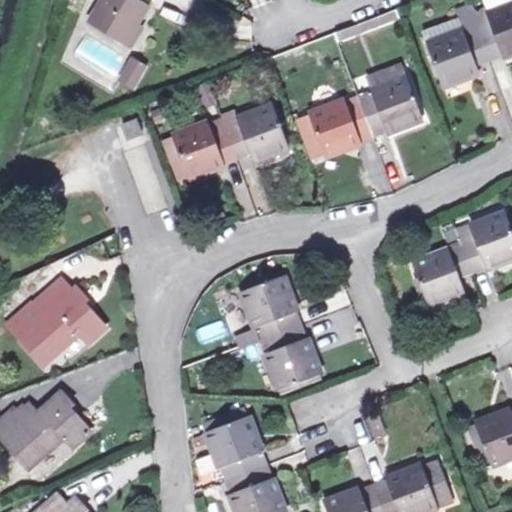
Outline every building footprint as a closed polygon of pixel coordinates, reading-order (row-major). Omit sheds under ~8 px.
[(99,0),(85,24),(125,48),(136,29),(131,27),(142,7),(130,0),(99,0)] [(511,0),(484,0),(489,13),(511,4),(511,0)] [(383,2),(359,11),(363,20),(387,11),(383,2)] [(511,4),(489,13),(486,14),(489,22),(475,27),(478,34),(463,39),(460,30),(424,44),(442,91),(477,78),(473,70),(511,55),(511,4)] [(486,14),(473,19),(475,27),(489,22),(486,14)] [(420,31),(424,44),(460,30),(458,25),(455,19),(420,31)] [(473,19),(458,25),(460,30),(463,39),(478,34),(475,27),(473,19)] [(140,70),(128,64),(120,80),(132,87),(140,70)] [(400,69),(362,83),(367,95),(404,81),(400,69)] [(419,121),(404,81),(367,95),(307,116),(322,156),(419,121)] [(205,82),(193,88),(202,106),(214,99),(205,82)] [(282,150),(266,107),(231,120),(234,128),(223,132),(208,137),(203,126),(169,138),(184,176),(245,156),(248,162),(282,150)] [(313,160),(322,156),(307,116),(298,119),(313,160)] [(137,136),(130,120),(117,126),(123,141),(137,136)] [(219,120),(203,126),(208,137),(223,132),(219,120)] [(169,138),(160,142),(174,179),(184,176),(169,138)] [(511,259),(511,241),(502,216),(472,227),(475,237),(460,242),(410,262),(425,302),(461,290),(457,281),(511,259)] [(457,234),(460,242),(475,237),(472,227),(457,234)] [(59,277),(23,307),(32,318),(68,288),(59,277)] [(320,372),(284,277),(242,294),(254,325),(261,323),(267,339),(272,352),(265,355),(276,388),(320,372)] [(85,297),(73,283),(68,288),(32,318),(23,307),(4,322),(42,366),(76,337),(83,345),(104,327),(81,301),(85,297)] [(232,334),(238,350),(259,342),(267,339),(261,323),(254,325),(232,334)] [(267,339),(259,342),(265,355),(272,352),(267,339)] [(71,405),(60,390),(26,419),(13,406),(0,416),(0,438),(27,468),(61,438),(71,449),(89,433),(67,409),(71,405)] [(202,425),(206,434),(250,416),(246,407),(202,425)] [(511,408),(510,410),(474,423),(491,466),(511,458),(511,408)] [(287,511),(250,416),(206,434),(220,469),(228,465),(234,480),(225,483),(236,511),(287,511)] [(371,442),(358,446),(367,471),(380,466),(371,442)] [(438,511),(455,506),(439,463),(390,482),(362,492),(324,505),(327,511),(438,511)] [(228,465),(220,469),(225,483),(234,480),(228,465)] [(58,493),(37,511),(58,511),(67,504),(58,493)] [(85,511),(87,511),(75,498),(67,504),(58,511),(85,511)]
